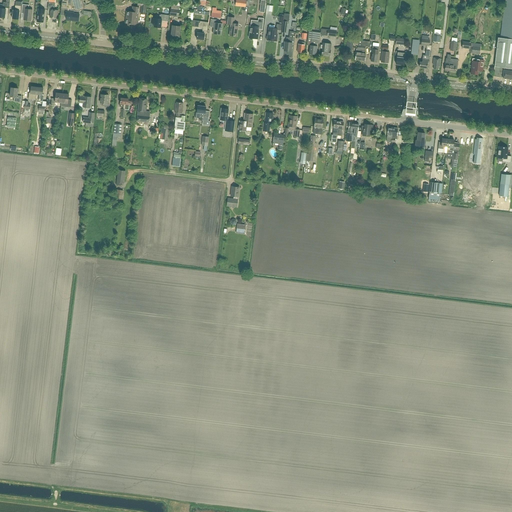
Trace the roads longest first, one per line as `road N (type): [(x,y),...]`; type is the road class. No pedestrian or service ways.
road 1 (unclassified): [(409,122),(0,70)]
road 2 (tertiary): [(413,80),(102,43)]
road 3 (unknown): [(139,178),(227,185),(237,99)]
